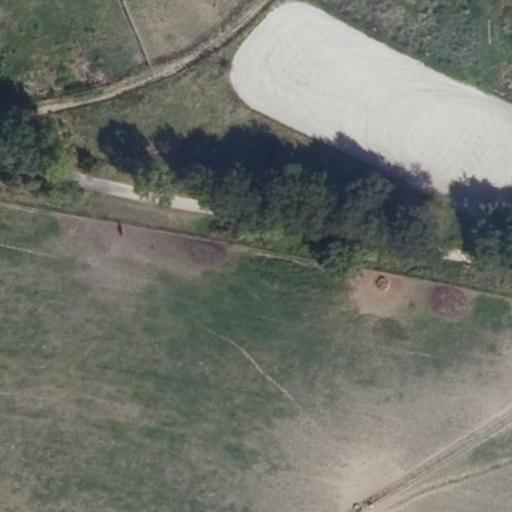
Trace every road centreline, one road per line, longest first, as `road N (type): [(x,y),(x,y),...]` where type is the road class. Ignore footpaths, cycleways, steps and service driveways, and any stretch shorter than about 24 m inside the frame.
road 1 (track): [(0,171),(511,273)]
road 2 (track): [(272,0),(206,54),(86,103),(0,121)]
